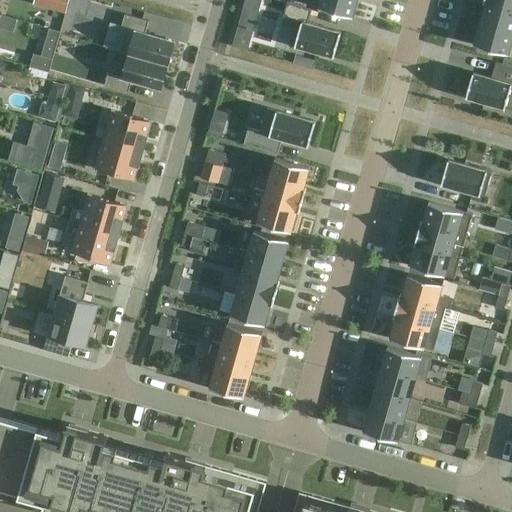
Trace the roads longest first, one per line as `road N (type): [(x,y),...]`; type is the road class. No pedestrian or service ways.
road 1 (residential): [(421,0),(297,436)]
road 2 (residential): [(221,0),(110,383)]
road 3 (residential): [(110,383),(297,436)]
road 4 (residential): [(297,436),(481,488)]
